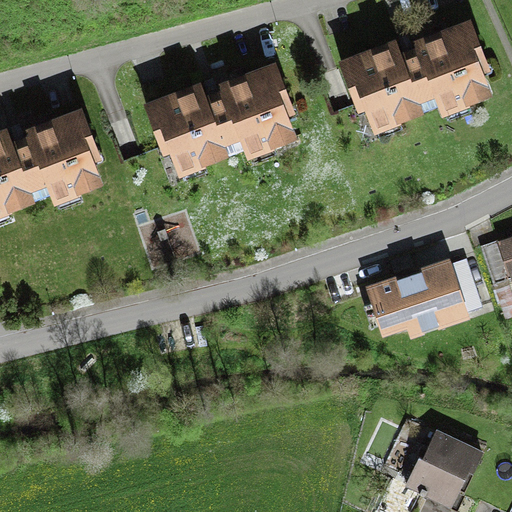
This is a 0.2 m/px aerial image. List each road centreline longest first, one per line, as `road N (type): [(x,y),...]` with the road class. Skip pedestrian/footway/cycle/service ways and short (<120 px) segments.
road 1 (tertiary): [(0,349),(251,287),(511,189)]
road 2 (unknown): [(74,70),(115,93),(154,174),(178,173)]
